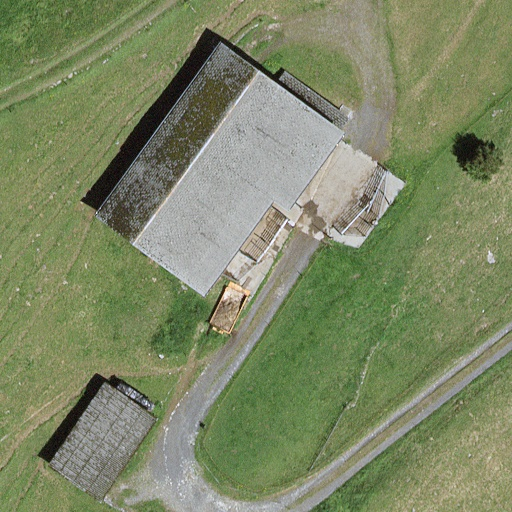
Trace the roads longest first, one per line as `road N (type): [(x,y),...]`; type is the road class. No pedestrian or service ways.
road 1 (track): [(166,0),(0,99)]
road 2 (track): [(478,0),(425,74),(364,129)]
